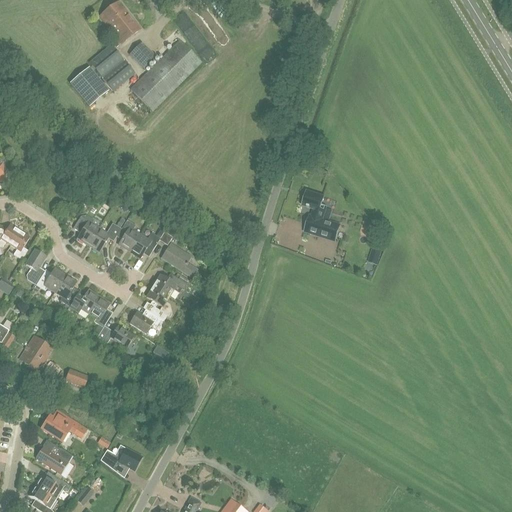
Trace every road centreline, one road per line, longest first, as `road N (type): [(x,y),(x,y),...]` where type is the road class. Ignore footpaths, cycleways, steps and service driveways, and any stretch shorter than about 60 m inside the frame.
road 1 (unclassified): [(136,511),(225,347),(339,0)]
road 2 (residential): [(107,280),(61,256),(45,222),(13,202),(0,204)]
